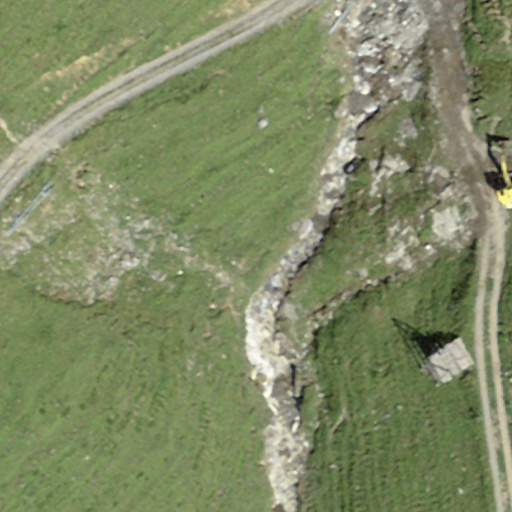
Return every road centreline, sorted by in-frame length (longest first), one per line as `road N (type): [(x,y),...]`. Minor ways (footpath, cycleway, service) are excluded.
road 1 (track): [(439,0),(454,113),(499,214),(478,341),(502,511)]
road 2 (track): [(0,175),(94,100),(279,0)]
